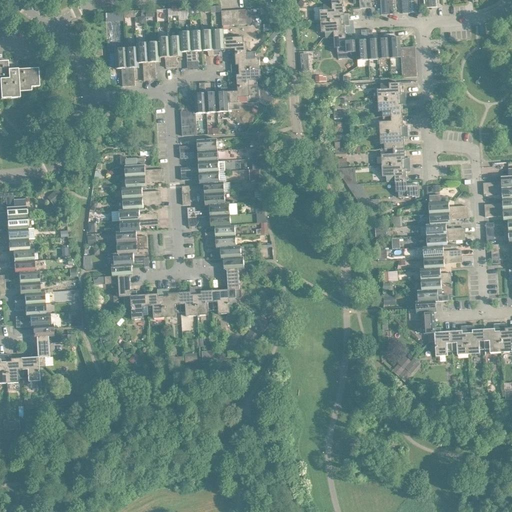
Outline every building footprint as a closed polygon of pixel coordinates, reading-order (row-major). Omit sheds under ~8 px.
[(321,10),(321,21),(350,19),(349,13),(345,14),(344,3),(333,4),(324,4),(324,10),(321,10)] [(190,7),(179,8),(179,15),(179,19),(191,19),(190,17),(190,7)] [(201,7),(190,7),(190,17),(202,17),(202,12),(201,7)] [(326,38),(335,37),(335,36),(346,36),(346,26),(350,25),(350,19),(321,21),(322,32),(326,32),(326,38)] [(220,50),(226,49),(224,38),(225,38),(225,34),(224,29),(213,30),(215,55),(221,54),(220,50)] [(358,60),(369,60),(367,29),(362,30),(363,40),(357,40),(358,52),(358,60)] [(369,60),(380,59),(379,39),(374,39),(373,29),(367,29),(369,60)] [(210,55),(215,55),(213,30),(202,31),(204,51),(209,50),(210,55)] [(277,30),(270,37),(276,42),(283,35),(277,30)] [(188,62),(194,61),(191,31),(180,32),(180,36),(181,36),(182,52),(183,52),(187,52),(188,62)] [(199,51),(204,51),(202,31),(191,31),(194,61),(200,61),(199,51)] [(380,59),(391,58),(389,33),(384,34),(384,39),(379,39),(380,59)] [(391,58),(402,57),(402,53),(402,47),(401,38),(395,38),(395,33),(389,33),(391,58)] [(183,56),(183,52),(182,52),(181,36),(180,36),(170,37),(172,67),(178,67),(177,56),(183,56)] [(236,49),(237,53),(248,53),(248,52),(247,42),(244,42),(244,36),(225,38),(224,38),(226,49),(236,49)] [(338,53),(358,52),(357,40),(347,41),(346,36),(335,36),(335,37),(335,48),(338,48),(338,53)] [(167,67),(172,67),(170,37),(159,38),(159,42),(160,42),(161,57),(166,57),(167,67)] [(145,81),(151,80),(148,42),(137,43),(137,47),(138,47),(139,63),(140,63),(145,63),(145,65),(144,65),(145,81)] [(161,62),(161,57),(160,42),(159,42),(148,42),(151,80),(157,80),(156,64),(155,64),(155,62),(161,62)] [(140,67),(140,63),(139,63),(138,47),(137,47),(127,48),(130,86),(136,85),(135,69),(134,70),(134,67),(140,67)] [(124,86),(130,86),(127,48),(116,48),(117,68),(123,68),(124,70),(123,70),(124,86)] [(233,64),(233,70),(261,68),(260,57),(256,57),(256,52),(248,52),(248,53),(237,53),(237,64),(233,64)] [(0,79),(0,80),(1,99),(11,98),(11,95),(20,94),(19,88),(40,86),(39,68),(9,70),(8,61),(0,61),(0,79)] [(238,76),(238,86),(250,85),(250,86),(258,85),(258,80),(262,79),(261,68),(233,70),(233,76),(238,76)] [(211,82),(206,83),(208,113),(219,112),(217,92),(212,93),(211,82)] [(378,89),(379,100),(407,99),(406,93),(402,93),(401,82),(381,84),(382,89),(378,89)] [(195,94),(196,111),(197,113),(208,113),(206,83),(200,83),(201,93),(195,94)] [(239,91),(228,92),(229,103),(248,102),(248,96),(250,96),(250,86),(250,85),(238,86),(239,91)] [(259,86),(260,102),(269,105),(274,99),(259,86)] [(222,92),(217,92),(219,112),(230,111),(229,103),(228,92),(228,87),(222,87),(222,92)] [(383,111),(383,116),(403,115),(403,105),(407,105),(407,99),(379,100),(379,112),(383,111)] [(380,122),(381,133),(409,131),(408,125),(404,125),(403,115),(383,116),(384,121),(380,122)] [(385,144),(385,149),(405,148),(405,137),(409,137),(409,131),(381,133),(381,144),(385,144)] [(180,146),(181,152),(219,150),(218,139),(198,140),(198,146),(196,146),(196,145),(180,146)] [(382,154),(383,165),(411,164),(410,158),(406,158),(405,148),(385,149),(386,154),(382,154)] [(199,156),(199,162),(219,161),(219,150),(181,152),(181,158),(197,157),(197,156),(199,156)] [(126,165),(126,177),(164,175),(164,169),(148,170),(148,171),(146,171),(145,157),(127,158),(127,156),(121,157),(121,164),(126,164),(126,165)] [(347,158),(335,159),(336,168),(338,168),(348,167),(347,158)] [(181,168),(182,174),(220,171),(219,161),(199,162),(200,167),(198,168),(197,167),(181,168)] [(387,182),(396,182),(396,181),(407,181),(407,170),(411,169),(411,164),(383,165),(383,177),(387,176),(387,182)] [(484,183),(484,189),(511,187),(511,168),(509,169),(509,176),(502,177),(502,183),(500,183),(500,182),(484,183)] [(201,184),(205,184),(205,183),(220,182),(220,171),(182,174),(182,180),(198,179),(198,178),(200,178),(201,184)] [(126,177),(127,188),(143,187),(143,188),(147,187),(147,181),(149,181),(149,182),(165,181),(164,175),(126,177)] [(200,189),(201,194),(225,193),(225,181),(220,182),(205,183),(205,184),(205,189),(200,189)] [(396,181),(396,182),(397,192),(399,192),(399,197),(419,196),(419,184),(408,185),(407,181),(396,181)] [(123,188),(124,199),(162,197),(161,191),(145,191),(145,192),(143,192),(143,188),(143,187),(127,188),(123,188)] [(503,193),(503,199),(511,198),(511,187),(484,189),(485,195),(501,194),(501,193),(503,193)] [(206,206),(210,205),(226,204),(225,193),(201,194),(201,200),(206,200),(206,206)] [(430,203),(430,214),(468,212),(468,206),(452,206),(452,207),(450,207),(449,201),(442,202),(441,195),(430,195),(430,203)] [(124,199),(124,210),(140,209),(144,209),(144,203),(146,203),(146,204),(162,203),(162,197),(124,199)] [(380,198),(371,199),(371,207),(380,206),(380,198)] [(485,204),(486,211),(511,208),(511,198),(503,199),(503,204),(501,204),(501,203),(485,204)] [(0,212),(0,219),(28,217),(27,206),(26,206),(26,199),(15,199),(15,207),(7,207),(8,213),(6,213),(5,213),(0,212)] [(263,202),(256,202),(256,213),(258,213),(260,213),(265,213),(264,209),(263,202)] [(206,216),(231,214),(230,204),(226,204),(210,205),(211,210),(206,210),(196,211),(196,207),(188,208),(188,212),(189,212),(189,218),(199,217),(206,216)] [(504,221),(509,221),(509,220),(511,219),(511,208),(486,211),(486,217),(502,216),(502,215),(504,215),(504,221)] [(120,210),(121,221),(159,219),(158,213),(142,214),(142,215),(140,215),(140,209),(124,210),(120,210)] [(430,214),(431,225),(447,224),(451,224),(450,218),(453,218),(453,219),(469,218),(468,212),(430,214)] [(212,227),(216,226),(232,225),(231,225),(231,214),(206,216),(206,221),(211,221),(212,227)] [(8,224),(9,229),(28,228),(28,217),(0,219),(0,225),(6,225),(6,224),(8,224)] [(199,217),(189,218),(189,226),(197,226),(200,221),(199,217)] [(121,221),(121,232),(137,231),(137,232),(141,231),(141,225),(143,225),(143,226),(159,225),(159,219),(121,221)] [(206,232),(206,238),(236,236),(236,224),(231,225),(232,225),(216,226),(216,232),(206,232)] [(427,225),(427,236),(465,233),(465,227),(449,228),(449,229),(447,229),(447,224),(431,225),(427,225)] [(0,240),(29,239),(35,239),(34,228),(28,228),(9,229),(9,235),(7,235),(7,234),(0,234),(0,240)] [(117,232),(118,243),(148,241),(148,236),(137,236),(137,232),(137,231),(121,232),(117,232)] [(427,236),(428,247),(444,246),(448,246),(448,240),(450,240),(450,241),(466,240),(465,233),(427,236)] [(97,236),(88,236),(89,244),(97,244),(97,236)] [(217,248),(221,248),(237,247),(237,246),(236,236),(206,238),(207,243),(217,243),(217,248)] [(10,251),(14,251),(30,250),(30,249),(29,239),(0,240),(0,246),(7,246),(10,245),(10,251)] [(118,243),(118,253),(119,254),(134,253),(138,253),(138,247),(148,247),(148,241),(118,243)] [(212,260),(225,259),(225,258),(242,257),(241,246),(237,246),(237,247),(221,248),(222,253),(212,253),(212,260)] [(424,247),(425,258),(463,256),(463,250),(446,251),(444,252),(444,246),(428,247),(424,247)] [(10,256),(10,262),(35,260),(34,249),(30,249),(30,250),(14,251),(14,256),(10,256)] [(387,250),(379,251),(380,259),(388,258),(387,250)] [(115,264),(133,263),(133,264),(145,264),(145,258),(135,258),(134,253),(119,254),(118,253),(114,254),(115,264)] [(425,258),(425,268),(425,269),(441,268),(441,269),(445,268),(445,262),(447,262),(447,263),(464,262),(463,256),(425,258)] [(226,269),(227,269),(245,268),(245,263),(245,257),(242,257),(225,258),(225,259),(225,264),(226,269)] [(15,273),(20,272),(35,271),(35,260),(10,262),(10,267),(15,267),(15,273)] [(113,271),(113,276),(114,276),(130,275),(133,275),(133,270),(133,264),(133,263),(113,265),(113,271)] [(274,266),(253,267),(253,272),(267,271),(268,275),(275,275),(274,266)] [(227,269),(228,285),(229,285),(230,299),(236,298),(236,290),(241,289),(240,275),(253,274),(253,272),(253,267),(245,268),(227,269)] [(421,269),(422,280),(452,278),(451,273),(441,273),(441,269),(441,268),(425,269),(425,268),(421,269)] [(15,278),(16,283),(40,282),(39,271),(35,271),(20,272),(20,278),(15,278)] [(125,305),(132,305),(131,291),(130,275),(114,276),(113,276),(106,276),(106,284),(119,283),(120,297),(125,297),(125,305)] [(422,280),(422,290),(422,291),(438,290),(442,290),(442,284),(452,284),(452,278),(422,280)] [(21,294),(25,294),(41,293),(41,292),(40,282),(16,283),(16,289),(21,289),(21,294)] [(223,290),(213,290),(214,310),(219,310),(219,314),(231,313),(230,299),(229,285),(228,285),(223,285),(223,290)] [(190,292),(180,292),(182,312),(187,312),(187,316),(198,315),(196,287),(190,287),(190,292)] [(202,287),(196,287),(198,315),(209,315),(209,311),(214,310),(213,290),(202,291),(202,287)] [(158,294),(148,294),(149,315),(154,314),(154,318),(165,317),(163,289),(157,289),(158,294)] [(169,289),(163,289),(165,317),(177,317),(176,313),(182,312),(180,292),(170,293),(169,289)] [(418,290),(419,301),(436,300),(437,301),(449,300),(449,295),(449,294),(438,295),(438,290),(422,291),(422,290),(418,290)] [(132,305),(133,319),(144,319),(147,323),(150,322),(150,321),(149,321),(149,315),(148,294),(137,295),(137,291),(131,291),(132,305)] [(15,300),(16,305),(46,303),(45,292),(41,292),(41,293),(25,294),(25,299),(15,300)] [(396,295),(385,295),(385,305),(396,305),(396,295)] [(417,308),(417,313),(435,312),(437,312),(437,307),(437,301),(436,300),(419,301),(417,301),(417,308)] [(26,316),(31,316),(31,315),(46,314),(46,313),(46,303),(16,305),(16,311),(26,310),(26,316)] [(425,346),(436,345),(436,341),(435,328),(435,312),(417,313),(409,313),(410,320),(423,319),(424,334),(429,333),(429,342),(425,346)] [(21,327),(34,326),(34,325),(51,324),(51,313),(46,313),(46,314),(31,315),(31,316),(31,320),(21,321),(21,327)] [(506,323),(500,324),(502,352),(511,351),(511,327),(506,328),(506,323)] [(34,325),(34,326),(34,333),(54,332),(54,324),(51,324),(34,325)] [(495,329),(484,329),(485,349),(490,349),(491,353),(502,352),(500,324),(494,324),(495,329)] [(474,325),(468,326),(469,354),(481,353),(480,350),(485,349),(484,329),(474,330),(474,325)] [(462,331),(452,331),(453,351),(458,351),(458,355),(469,354),(468,326),(462,326),(462,331)] [(436,341),(436,345),(437,356),(434,359),(440,364),(448,355),(453,355),(453,351),(452,331),(442,332),(441,327),(435,328),(436,341)] [(38,347),(38,352),(39,366),(46,366),(45,357),(50,357),(49,346),(49,343),(62,342),(62,335),(54,335),(54,332),(34,333),(35,337),(37,337),(38,347)] [(33,357),(22,358),(24,378),(29,377),(29,381),(40,381),(39,366),(38,352),(32,353),(33,357)] [(12,354),(6,354),(8,383),(19,382),(19,378),(24,378),(22,358),(12,358),(12,354)] [(405,355),(398,362),(399,363),(405,369),(406,368),(411,361),(405,355)] [(399,363),(392,370),(399,376),(405,369),(399,363)] [(405,369),(399,376),(405,381),(412,374),(406,368),(405,369)] [(20,421),(9,421),(10,426),(10,429),(21,429),(20,421)]
